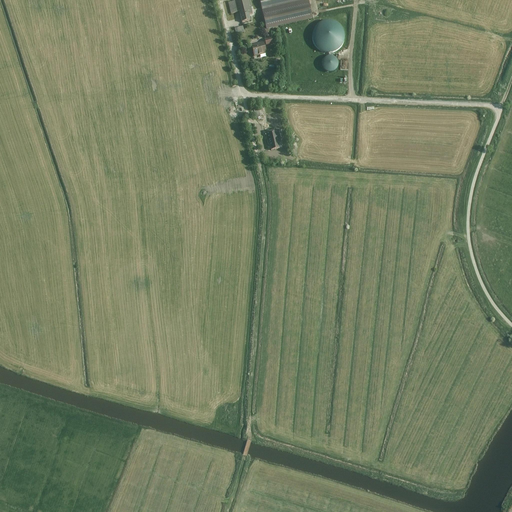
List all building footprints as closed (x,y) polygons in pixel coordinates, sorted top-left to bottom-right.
[(249,0),(237,0),(227,2),(230,16),(239,14),(242,24),(251,22),(249,15),(253,14),(249,0)] [(273,0),(260,3),(263,19),(310,8),(308,0),(273,0)] [(310,8),(263,19),(266,30),(313,19),(310,8)] [(312,45),(314,48),(317,51),(320,53),(324,54),(328,54),(332,53),(336,51),(339,49),(341,45),(343,41),(343,37),(343,33),(341,29),(339,26),(336,23),(332,21),(328,20),(324,20),(320,21),(316,23),(313,26),(311,30),(310,33),(310,37),(310,41),(312,45)] [(273,37),(265,39),(267,46),(275,44),(273,37)] [(263,43),(250,46),(253,59),(266,56),(263,43)] [(322,60),(326,74),(338,69),(334,56),(322,60)] [(257,118),(266,116),(263,106),(254,108),(257,118)] [(281,128),(265,131),(269,151),(284,148),(281,128)]
